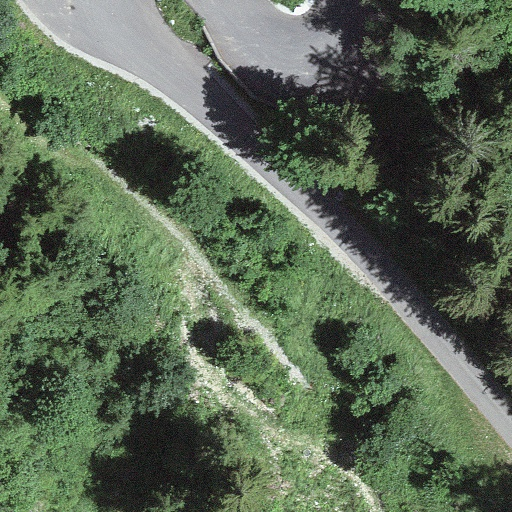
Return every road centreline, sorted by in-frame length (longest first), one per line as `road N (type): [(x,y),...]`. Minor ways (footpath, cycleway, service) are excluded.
road 1 (track): [(511,426),(420,319),(126,31),(109,0)]
road 2 (track): [(231,0),(274,42),(301,46),(324,38),(340,0)]
